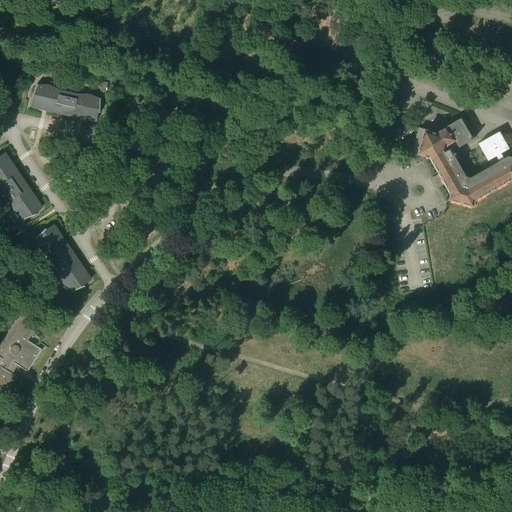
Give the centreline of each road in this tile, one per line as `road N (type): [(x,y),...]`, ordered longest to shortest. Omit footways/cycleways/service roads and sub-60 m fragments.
road 1 (unclassified): [(0,511),(511,492)]
road 2 (residential): [(112,286),(238,182),(297,172),(370,181),(397,70)]
road 3 (residential): [(79,238),(166,169),(168,154),(3,119),(58,208)]
road 4 (residential): [(0,481),(50,369),(112,286)]
road 5 (residential): [(397,70),(404,81),(511,124)]
road 6 (residential): [(511,19),(442,12),(393,42)]
